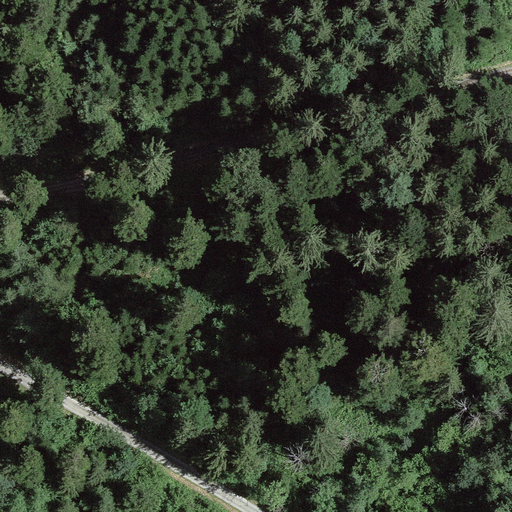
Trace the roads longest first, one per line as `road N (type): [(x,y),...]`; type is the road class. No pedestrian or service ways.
road 1 (track): [(0,195),(37,195),(511,73)]
road 2 (track): [(247,511),(0,363)]
